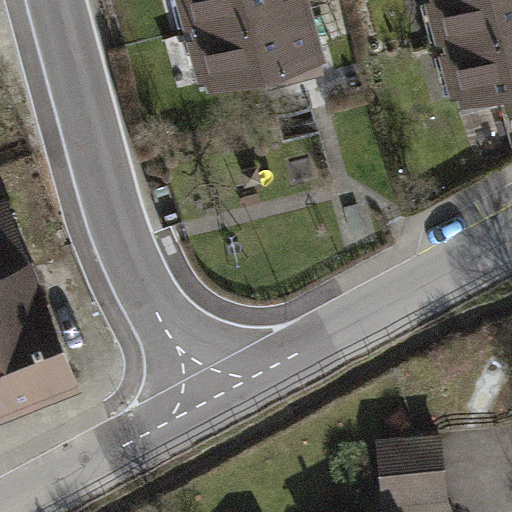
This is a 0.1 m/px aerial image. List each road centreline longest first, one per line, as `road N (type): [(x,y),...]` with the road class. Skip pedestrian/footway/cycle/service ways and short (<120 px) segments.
road 1 (residential): [(62,0),(120,209),(150,283),(217,398)]
road 2 (tertiary): [(511,241),(217,398)]
road 3 (tertiary): [(217,398),(3,511)]
